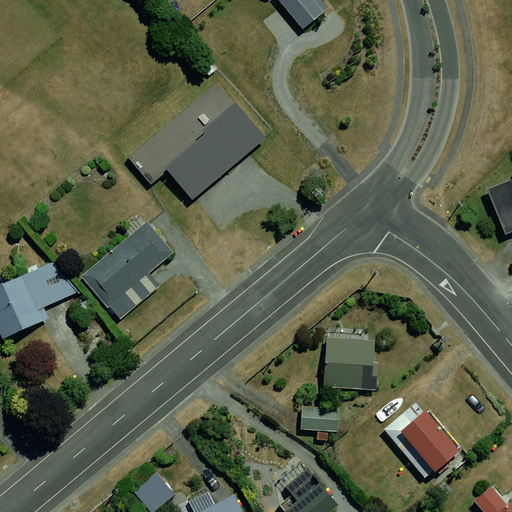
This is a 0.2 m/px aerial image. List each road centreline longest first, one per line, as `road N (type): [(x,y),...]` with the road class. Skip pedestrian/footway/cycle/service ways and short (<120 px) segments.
road 1 (residential): [(361,214),(7,511)]
road 2 (residential): [(435,0),(448,49),(449,112),(425,165),(384,192)]
road 3 (residential): [(384,192),(421,107),(422,55),(409,0)]
road 4 (residential): [(511,345),(450,276),(361,214)]
